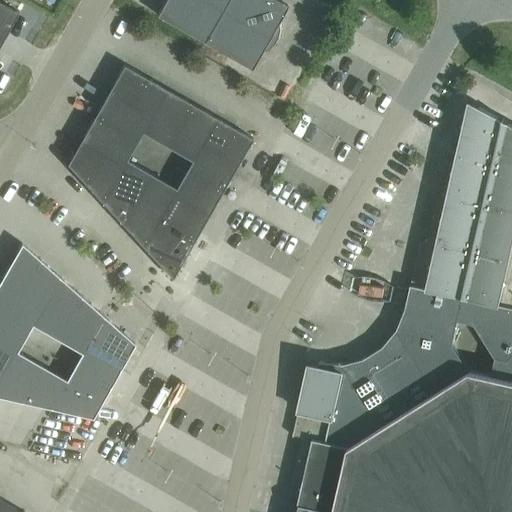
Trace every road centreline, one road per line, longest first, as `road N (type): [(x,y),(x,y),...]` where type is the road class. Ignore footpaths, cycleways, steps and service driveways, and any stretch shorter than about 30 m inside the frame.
road 1 (unclassified): [(236,511),(272,355),(298,298),(471,0)]
road 2 (unknown): [(17,146),(167,297)]
road 3 (unknown): [(89,24),(265,126)]
road 4 (unknown): [(0,202),(146,334)]
road 5 (unclassified): [(103,0),(6,165)]
